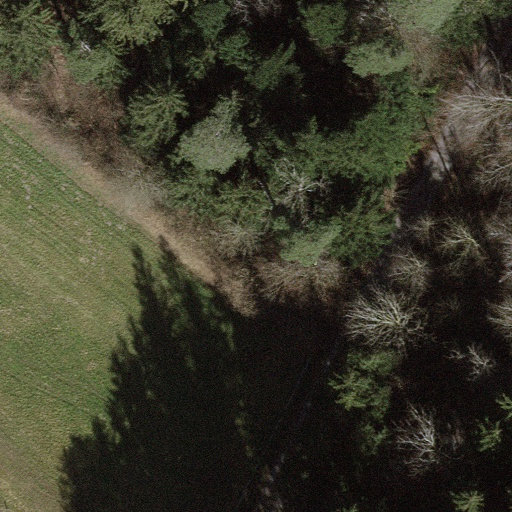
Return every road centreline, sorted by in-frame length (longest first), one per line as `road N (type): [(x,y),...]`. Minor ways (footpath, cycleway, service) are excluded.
road 1 (track): [(264,511),(511,8)]
road 2 (track): [(324,511),(511,398)]
